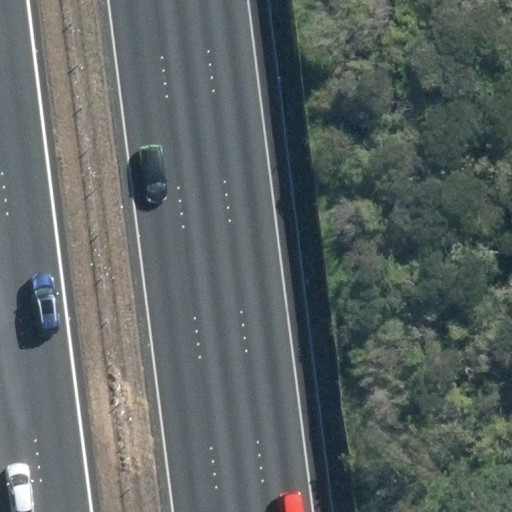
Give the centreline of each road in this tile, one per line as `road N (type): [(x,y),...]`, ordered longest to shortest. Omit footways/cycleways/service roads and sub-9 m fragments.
road 1 (motorway): [(198,0),(261,511)]
road 2 (motorway): [(41,511),(0,181)]
